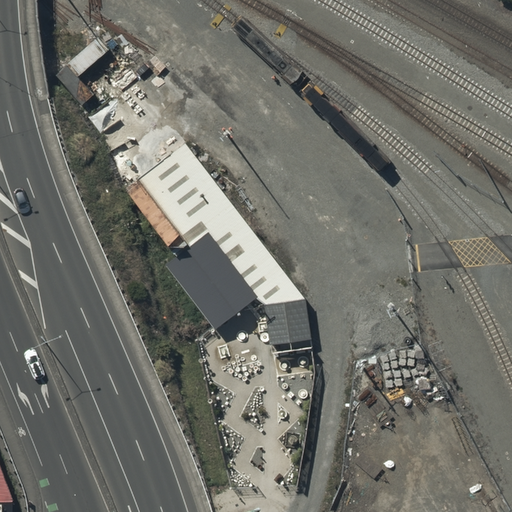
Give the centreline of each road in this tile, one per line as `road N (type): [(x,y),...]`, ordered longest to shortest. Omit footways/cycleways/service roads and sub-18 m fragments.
road 1 (primary): [(0,68),(43,219),(162,511)]
road 2 (primary): [(66,479),(0,307)]
